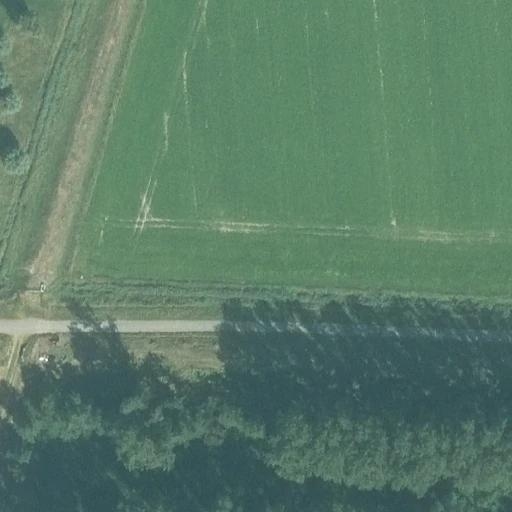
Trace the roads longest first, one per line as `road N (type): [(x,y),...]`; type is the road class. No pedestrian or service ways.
road 1 (unclassified): [(511,341),(0,326)]
road 2 (track): [(511,416),(5,393)]
road 3 (track): [(511,498),(210,482),(124,489),(63,511)]
